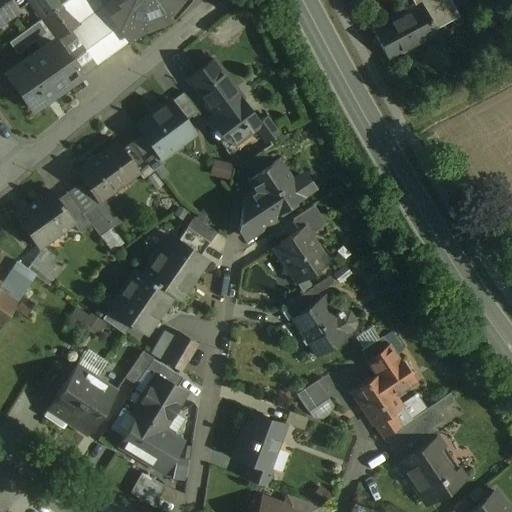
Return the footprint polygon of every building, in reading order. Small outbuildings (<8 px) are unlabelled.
[(7,0),(0,0),(0,22),(16,11),(7,0)] [(61,3),(59,0),(26,0),(40,18),(51,10),(61,3)] [(95,0),(65,0),(61,3),(77,24),(101,7),(100,7),(95,0)] [(108,0),(100,7),(101,7),(124,39),(143,26),(143,27),(166,19),(164,15),(175,0),(108,0)] [(414,0),(417,4),(371,28),(387,60),(435,35),(430,26),(449,16),(440,0),(414,0)] [(77,24),(61,3),(51,10),(67,32),(69,30),(77,24)] [(77,24),(69,30),(94,63),(95,64),(126,42),(124,39),(101,7),(77,24)] [(67,32),(51,10),(40,18),(55,38),(56,40),(67,32)] [(36,21),(7,42),(15,54),(44,33),(36,21)] [(94,63),(69,30),(67,32),(56,40),(55,38),(50,41),(54,46),(56,45),(78,74),(78,75),(94,63)] [(50,41),(4,73),(30,109),(78,75),(78,74),(56,45),(54,46),(50,41)] [(241,97),(213,59),(186,79),(213,116),(214,117),(236,100),(241,97)] [(195,112),(181,93),(171,100),(185,119),(195,112)] [(193,132),(170,100),(134,126),(140,134),(158,159),(159,158),(193,132)] [(236,100),(214,117),(213,116),(204,123),(223,148),(234,140),(228,132),(237,125),(240,129),(245,126),(244,125),(251,120),(236,100)] [(278,134),(265,116),(253,125),(266,143),(278,134)] [(158,159),(140,134),(130,141),(151,170),(163,162),(159,158),(158,159)] [(115,141),(74,170),(97,201),(136,173),(138,172),(120,148),(115,141)] [(151,170),(130,141),(120,148),(138,172),(136,173),(141,178),(151,170)] [(258,152),(238,166),(247,179),(267,165),(258,152)] [(247,179),(246,180),(253,191),(270,216),(272,216),(272,217),(301,196),(290,181),(276,160),(247,179)] [(310,185),(305,177),(298,176),(290,181),(301,196),(308,191),(310,185)] [(48,190),(12,216),(36,248),(71,223),(72,222),(55,199),(48,190)] [(270,216),(253,191),(243,198),(238,230),(242,237),(272,217),(272,216),(270,216)] [(81,213),(65,192),(55,199),(72,222),(71,223),(78,232),(89,224),(81,213)] [(109,228),(92,205),(81,213),(89,224),(98,236),(109,228)] [(318,223),(308,207),(291,219),(298,229),(303,226),(306,231),(318,223)] [(192,216),(178,236),(201,252),(215,232),(192,216)] [(306,231),(303,226),(298,229),(271,247),(295,282),(327,261),(306,231)] [(203,260),(168,235),(141,274),(170,295),(169,295),(176,300),(203,260)] [(50,280),(62,265),(42,248),(29,263),(50,280)] [(34,274),(16,262),(0,285),(0,297),(12,306),(34,274)] [(141,274),(134,270),(108,308),(130,324),(143,333),(169,295),(170,295),(140,275),(141,274)] [(307,289),(281,306),(289,317),(314,300),(307,289)] [(0,297),(0,324),(12,306),(0,297)] [(331,314),(320,297),(314,300),(289,317),(314,356),(345,336),(343,333),(350,328),(352,321),(347,313),(339,312),(337,310),(331,314)] [(130,324),(108,308),(100,319),(123,334),(130,324)] [(179,333),(162,359),(177,369),(193,342),(179,333)] [(393,355),(381,337),(359,351),(370,368),(391,354),(392,356),(393,355)] [(140,351),(123,377),(133,384),(150,359),(151,358),(140,351)] [(151,358),(150,359),(143,370),(153,376),(154,375),(175,387),(181,377),(151,358)] [(411,382),(396,360),(376,374),(377,375),(378,374),(391,394),(411,382)] [(75,363),(44,409),(64,422),(95,376),(75,363)] [(391,394),(378,374),(377,375),(350,392),(371,423),(372,423),(389,411),(398,405),(391,394)] [(175,387),(154,375),(153,376),(131,413),(135,415),(160,429),(183,392),(175,387)] [(95,376),(64,422),(84,436),(115,390),(95,376)] [(311,411),(333,401),(322,378),(301,387),(311,411)] [(446,394),(430,405),(434,411),(450,400),(446,394)] [(399,425),(381,436),(397,461),(433,437),(427,427),(439,419),(434,411),(430,405),(429,405),(399,425)] [(284,425),(246,411),(230,454),(249,461),(243,477),(264,485),(270,469),(268,468),(284,425)] [(389,411),(372,423),(381,436),(399,425),(389,411)] [(160,429),(135,415),(117,445),(162,472),(180,442),(160,429)] [(397,461),(396,462),(424,504),(463,479),(447,455),(446,456),(434,438),(435,437),(434,436),(433,437),(397,461)] [(132,491),(157,505),(169,483),(144,469),(132,491)] [(182,478),(171,476),(167,499),(178,501),(182,478)] [(324,503),(333,492),(322,483),(313,494),(324,503)] [(510,511),(492,491),(467,511),(510,511)] [(282,503),(260,495),(253,511),(306,511),(310,503),(286,494),(282,503)]
